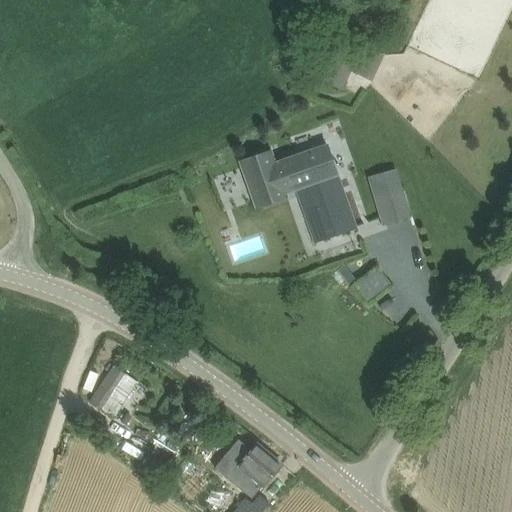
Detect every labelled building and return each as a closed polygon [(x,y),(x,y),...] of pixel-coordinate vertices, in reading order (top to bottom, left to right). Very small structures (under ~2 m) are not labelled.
[(361,58),(335,46),(320,79),(345,91),(361,58)] [(356,228),(327,144),(277,162),(273,151),(241,162),(257,208),(288,197),(287,193),(298,189),(316,242),(356,228)] [(412,218),(402,186),(374,195),(384,227),(412,218)] [(370,301),(392,281),(378,266),(357,286),(370,301)] [(115,364),(99,389),(90,402),(111,415),(119,403),(123,405),(138,382),(130,376),(131,375),(115,364)] [(262,490),(282,465),(257,444),(230,477),(249,493),(256,485),(262,490)] [(236,511),(265,511),(271,505),(261,496),(258,500),(251,494),(236,511)]
